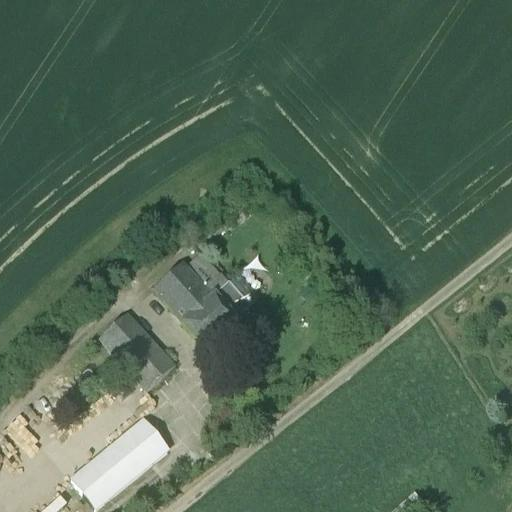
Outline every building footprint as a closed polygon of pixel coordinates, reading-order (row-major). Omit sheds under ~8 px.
[(211,302),(226,288),(199,259),(184,272),(211,302)] [(181,328),(211,302),(184,272),(181,269),(152,295),(181,328)] [(228,289),(248,310),(257,301),(238,280),(228,289)] [(211,302),(181,328),(204,354),(249,312),(248,310),(228,289),(227,287),(226,288),(211,302)] [(174,372),(126,319),(98,344),(146,397),(174,372)] [(74,420),(93,451),(140,422),(126,401),(114,408),(108,399),(74,420)] [(48,406),(25,421),(30,429),(54,414),(48,406)] [(39,436),(27,445),(32,452),(65,427),(55,414),(34,429),(39,436)] [(70,486),(91,511),(97,511),(166,456),(142,426),(70,486)] [(65,488),(31,511),(68,511),(77,505),(65,488)] [(427,511),(418,498),(397,511),(427,511)]
